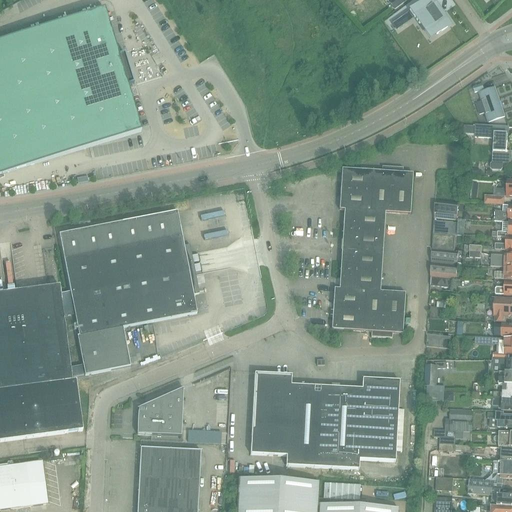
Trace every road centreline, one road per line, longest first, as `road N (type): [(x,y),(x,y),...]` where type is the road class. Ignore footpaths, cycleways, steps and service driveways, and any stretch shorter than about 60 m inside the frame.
road 1 (unclassified): [(285,321),(332,353),(414,347),(429,164),(433,153),(443,153)]
road 2 (unclassified): [(95,511),(107,395),(285,321)]
road 3 (tertiary): [(252,166),(345,136),(493,43)]
road 4 (tertiary): [(0,215),(252,166)]
road 5 (residential): [(285,321),(252,166)]
